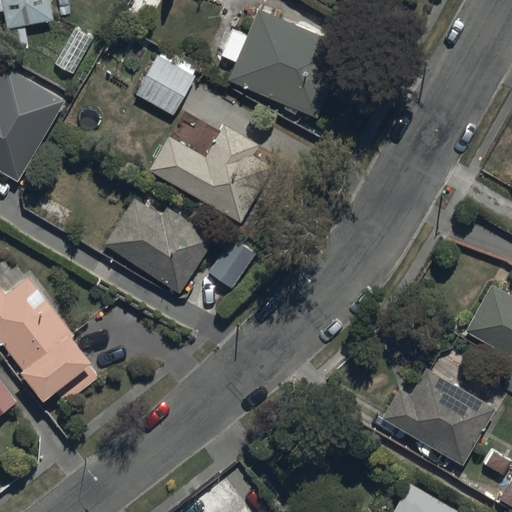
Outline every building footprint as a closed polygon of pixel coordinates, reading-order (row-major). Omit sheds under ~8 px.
[(51,13),(48,0),(3,0),(8,22),(51,13)] [(257,2),(227,73),(318,111),(348,40),(257,2)] [(160,47),(134,90),(171,111),(196,69),(160,47)] [(0,165),(18,175),(63,96),(4,63),(0,69),(0,165)] [(169,130),(149,164),(238,215),(258,181),(277,149),(224,118),(205,150),(169,130)] [(105,238),(179,287),(209,242),(215,232),(167,200),(160,210),(135,193),(105,238)] [(207,267),(233,284),(257,247),(231,230),(207,267)] [(90,352),(30,272),(6,290),(0,281),(0,336),(40,389),(90,352)] [(462,327),(511,353),(511,291),(489,279),(462,327)] [(393,421),(463,460),(494,403),(424,364),(411,389),(397,382),(379,414),(393,421)] [(0,374),(0,407),(16,395),(0,374)] [(511,461),(494,494),(511,504),(511,461)] [(388,511),(455,511),(460,505),(408,477),(388,511)]
